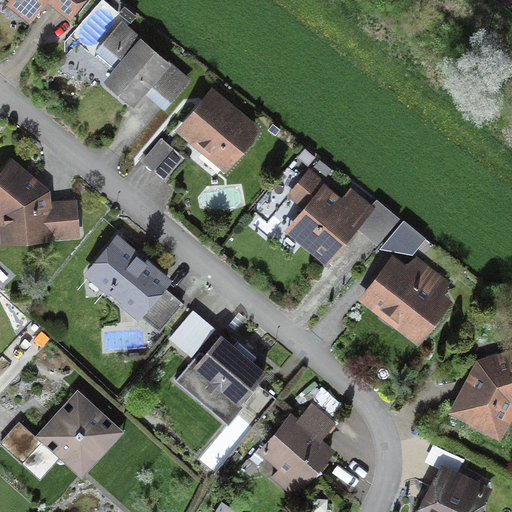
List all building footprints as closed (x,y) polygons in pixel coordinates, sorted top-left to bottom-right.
[(23,0),(34,8),(39,0),(51,0),(49,2),(68,17),(81,0),(23,0)] [(112,75),(106,82),(130,104),(157,72),(177,89),(184,81),(120,26),(93,58),(112,75)] [(234,151),(251,131),(210,97),(182,130),(206,150),(201,155),(222,173),(237,156),(234,151)] [(152,172),(164,182),(184,159),(171,149),(152,172)] [(42,194),(9,167),(0,177),(0,212),(2,214),(5,240),(12,240),(75,234),(73,204),(43,207),(42,194)] [(292,232),(292,233),(324,260),(354,224),(340,212),(344,207),(318,185),(320,182),(308,172),(289,196),(308,211),(306,218),(293,233),(292,232)] [(180,304),(160,287),(164,281),(116,240),(88,274),(136,315),(137,314),(157,331),(180,304)] [(403,275),(392,266),(367,298),(382,310),(383,316),(388,319),(394,319),(415,335),(439,303),(431,297),(442,283),(416,263),(407,275),(403,275)] [(168,338),(189,356),(207,335),(186,317),(168,338)] [(236,342),(231,348),(218,337),(202,356),(198,352),(173,381),(195,400),(212,381),(220,388),(213,395),(230,410),(262,374),(249,364),(254,357),(236,342)] [(511,356),(479,366),(455,411),(495,433),(511,402),(511,356)] [(76,403),(46,436),(79,466),(109,433),(76,403)] [(288,418),(260,450),(300,484),(328,452),(288,418)] [(17,423),(0,441),(0,444),(21,464),(39,443),(17,423)] [(471,511),(482,492),(442,471),(421,511),(471,511)]
